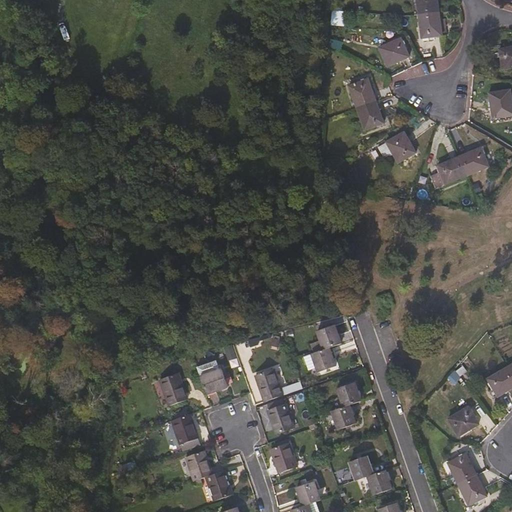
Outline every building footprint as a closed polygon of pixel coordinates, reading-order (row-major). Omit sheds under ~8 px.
[(439,14),(436,0),(415,0),(418,17),(439,14)] [(447,36),(444,20),(440,21),(439,14),(418,17),(421,40),(447,36)] [(408,58),(400,40),(379,49),(387,68),(408,58)] [(511,68),(511,47),(499,50),(502,70),(511,68)] [(376,103),(367,81),(348,88),(356,110),(376,103)] [(511,116),(511,104),(509,91),(488,94),(493,120),(511,116)] [(384,125),(376,103),(356,110),(364,132),(384,125)] [(434,126),(433,140),(443,140),(444,126),(434,126)] [(419,160),(404,134),(378,149),(384,161),(393,156),(401,170),(405,168),(412,170),(415,163),(419,160)] [(489,167),(481,149),(459,158),(466,177),(489,167)] [(466,177),(459,158),(437,167),(440,173),(438,175),(431,177),(436,190),(466,177)] [(388,323),(377,326),(381,339),(392,336),(388,323)] [(341,344),(335,326),(317,332),(324,351),(329,349),(341,344)] [(336,367),(329,349),(324,351),(312,355),(319,373),(336,367)] [(511,388),(511,375),(507,368),(487,380),(497,397),(511,388)] [(283,396),(273,370),(255,376),(265,403),(283,396)] [(460,378),(454,370),(448,378),(455,384),(460,378)] [(228,387),(222,371),(200,378),(206,396),(228,387)] [(234,383),(228,371),(223,374),(229,385),(234,383)] [(187,400),(178,375),(160,381),(169,407),(187,400)] [(361,402),(354,383),(337,390),(343,408),(349,406),(361,402)] [(294,429),(288,413),(285,405),(284,404),(282,400),(267,405),(269,410),(268,412),(276,435),(294,429)] [(356,425),(349,406),(343,408),(331,412),(338,431),(356,425)] [(478,425),(467,408),(447,420),(458,437),(478,425)] [(198,440),(190,416),(190,415),(172,422),(180,446),(198,440)] [(296,467),(288,444),(271,450),(279,474),(296,467)] [(212,476),(204,452),(186,458),(194,482),(195,482),(201,480),(206,478),(212,476)] [(476,476),(466,455),(447,464),(458,485),(476,476)] [(373,475),(366,457),(349,463),(356,481),(367,477),(373,475)] [(391,490),(385,471),(373,475),(367,477),(374,496),(391,490)] [(232,496),(224,472),(212,476),(206,478),(215,502),(232,496)] [(486,497),(476,476),(458,485),(468,506),(486,497)] [(320,501),(314,483),(297,489),(303,507),(308,505),(320,501)]
